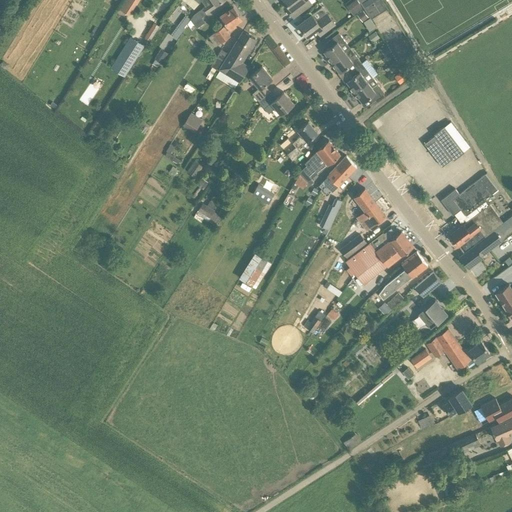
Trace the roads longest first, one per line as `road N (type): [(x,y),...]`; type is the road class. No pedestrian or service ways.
road 1 (tertiary): [(509,350),(259,0)]
road 2 (unclassified): [(261,511),(509,350)]
